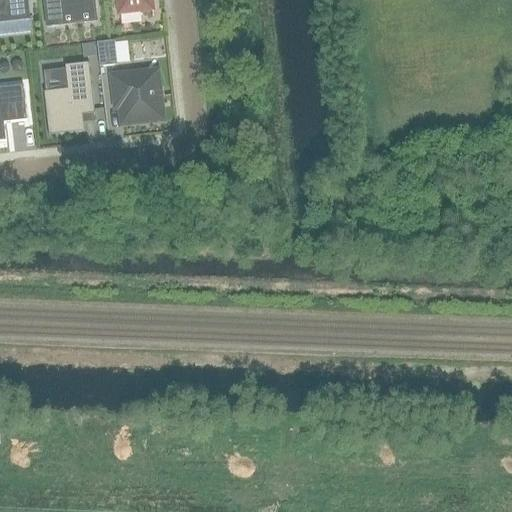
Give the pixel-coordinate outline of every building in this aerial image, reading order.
[(26,0),(0,0),(0,24),(29,21),(26,0)] [(43,0),(47,29),(63,27),(61,17),(96,13),(94,0),(43,0)] [(117,0),(119,15),(152,11),(151,0),(117,0)] [(97,45),(100,68),(117,66),(114,43),(97,45)] [(94,46),(82,48),(84,59),(95,57),(94,46)] [(66,91),(42,94),(47,137),(82,133),(80,117),(93,115),(87,65),(63,67),(66,91)] [(115,101),(120,107),(122,126),(162,122),(160,100),(162,98),(161,89),(158,87),(157,74),(113,79),(115,101)] [(25,88),(0,90),(0,141),(8,141),(6,123),(29,121),(25,88)]
